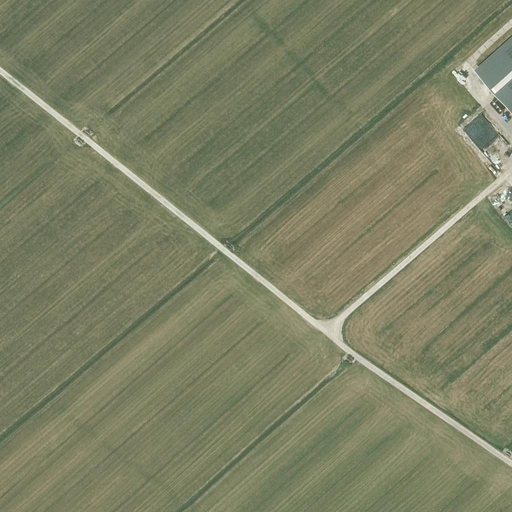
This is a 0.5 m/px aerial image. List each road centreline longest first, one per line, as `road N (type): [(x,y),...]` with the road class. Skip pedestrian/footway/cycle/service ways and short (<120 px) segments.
road 1 (track): [(0,72),(345,350),(511,464)]
road 2 (track): [(325,332),(511,165)]
